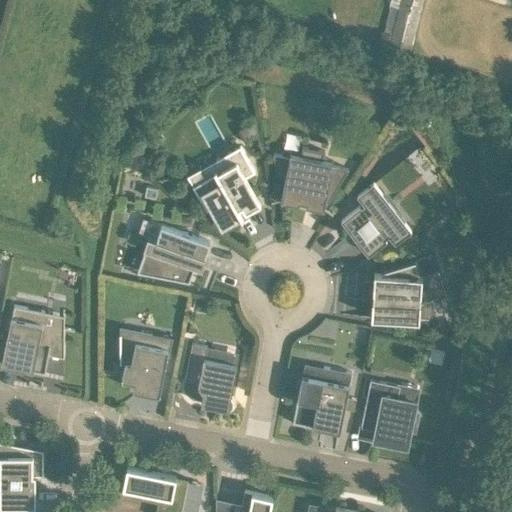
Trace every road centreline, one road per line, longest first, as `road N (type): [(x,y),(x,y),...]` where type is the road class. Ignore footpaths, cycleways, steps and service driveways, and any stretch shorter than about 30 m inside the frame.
road 1 (residential): [(469,511),(511,292)]
road 2 (residential): [(76,415),(256,445)]
road 3 (residential): [(256,445),(386,471),(408,493),(411,511)]
